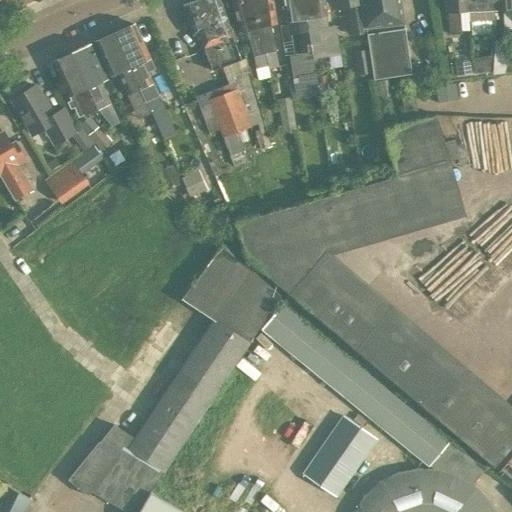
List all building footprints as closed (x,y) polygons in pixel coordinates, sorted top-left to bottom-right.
[(219,0),(192,0),(182,4),(193,34),(198,32),(211,70),(240,60),(219,0)] [(251,0),(230,0),(239,30),(247,29),(258,80),(268,77),(267,69),(263,53),(251,0)] [(270,0),(251,0),(263,53),(275,51),(276,50),(270,24),(274,23),(270,0)] [(303,0),(282,0),(285,21),(293,19),(298,53),(289,55),(292,78),(315,75),(312,58),(303,0)] [(323,0),(303,0),(312,58),(328,56),(339,54),(336,33),(335,26),(328,27),(320,28),(318,16),(326,15),(323,0)] [(350,35),(365,33),(359,0),(334,0),(336,7),(346,5),(350,35)] [(359,0),(365,33),(371,79),(409,74),(399,0),(359,0)] [(442,0),(443,11),(448,11),(449,34),(461,34),(459,11),(465,10),(464,0),(442,0)] [(464,0),(465,10),(468,10),(468,22),(473,21),(491,21),(492,9),(491,0),(464,0)] [(511,0),(491,0),(492,9),(491,21),(494,20),(494,9),(502,8),(504,31),(511,30),(511,0)] [(134,23),(114,32),(140,89),(145,102),(159,96),(148,72),(154,69),(149,57),(134,23)] [(114,32),(94,41),(109,75),(116,72),(126,95),(140,89),(114,32)] [(90,42),(70,51),(97,108),(97,109),(110,104),(100,81),(106,78),(90,42)] [(97,108),(70,51),(52,60),(70,100),(67,102),(70,109),(74,107),(79,118),(97,109),(97,108)] [(275,51),(263,53),(267,69),(268,69),(278,67),(275,51)] [(481,57),(481,72),(491,71),(481,57)] [(453,61),(455,76),(472,73),(470,58),(453,61)] [(32,135),(44,128),(53,145),(76,131),(63,109),(53,115),(36,86),(12,100),(32,135)] [(237,88),(209,98),(219,129),(222,136),(226,147),(229,155),(241,151),(244,150),(237,130),(250,126),(237,88)] [(400,96),(404,121),(417,119),(414,94),(400,96)] [(277,99),(282,134),(296,132),(290,97),(277,99)] [(81,128),(79,130),(92,144),(94,142),(100,150),(110,143),(112,145),(120,138),(111,128),(110,129),(104,122),(98,127),(89,115),(78,124),(81,128)] [(310,244),(460,200),(435,115),(384,130),(397,176),(236,222),(247,262),(250,261),(499,471),(511,454),(511,426),(314,259),(310,244)] [(259,129),(254,131),(259,150),(270,147),(262,122),(257,124),(259,129)] [(0,173),(14,197),(30,187),(15,161),(24,156),(15,141),(10,144),(2,131),(1,132),(0,130),(0,173)] [(92,144),(79,130),(72,136),(84,151),(92,144)] [(458,159),(459,162),(467,160),(460,137),(445,142),(451,161),(458,159)] [(105,160),(94,145),(44,180),(61,204),(89,184),(83,175),(105,160)] [(171,165),(157,172),(165,190),(180,183),(171,165)] [(180,178),(189,197),(207,189),(198,169),(180,178)] [(351,169),(330,173),(332,186),(353,182),(351,169)] [(379,481),(363,495),(352,511),(497,511),(489,501),(476,487),(472,484),(484,470),(449,441),(450,440),(282,303),(261,329),(410,451),(403,460),(415,469),(397,473),(379,481)] [(302,474),(336,497),(377,439),(343,415),(302,474)] [(22,511),(32,499),(8,487),(0,503),(0,511),(22,511)]
